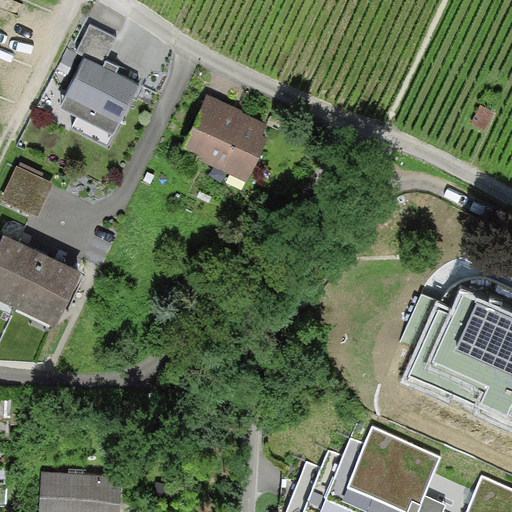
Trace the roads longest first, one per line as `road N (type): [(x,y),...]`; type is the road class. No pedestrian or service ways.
road 1 (residential): [(0,377),(111,379),(147,364),(256,257),(353,122)]
road 2 (residential): [(244,511),(253,390),(264,355),(378,193)]
road 3 (residential): [(353,122),(195,46),(122,0)]
road 4 (residential): [(511,198),(380,134)]
road 5 (residential): [(378,193),(417,183),(511,218)]
